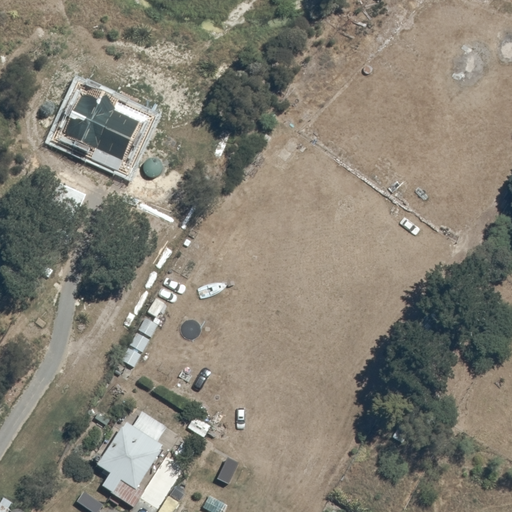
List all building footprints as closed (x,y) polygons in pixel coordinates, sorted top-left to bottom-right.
[(130,369),(152,336),(136,325),(114,358),(130,369)] [(215,429),(191,415),(185,427),(208,440),(215,429)] [(107,474),(100,483),(111,491),(119,480),(133,489),(164,446),(127,419),(94,465),(107,474)] [(195,511),(197,510),(168,492),(156,511),(195,511)] [(0,511),(5,511),(11,501),(0,496),(0,511)]
